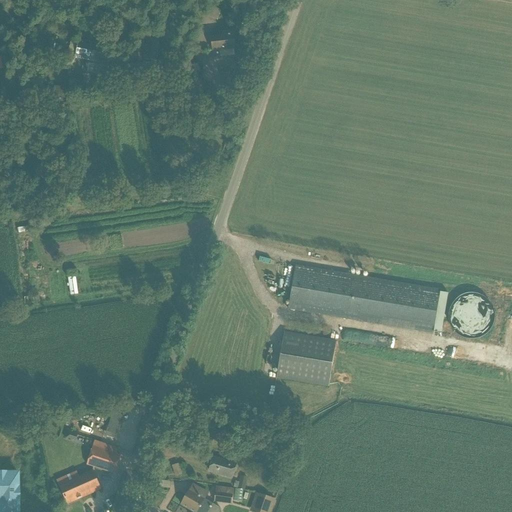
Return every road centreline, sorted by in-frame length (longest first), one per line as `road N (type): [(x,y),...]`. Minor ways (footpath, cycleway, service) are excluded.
road 1 (unclassified): [(122,511),(300,0)]
road 2 (unknown): [(355,270),(288,259),(219,232)]
